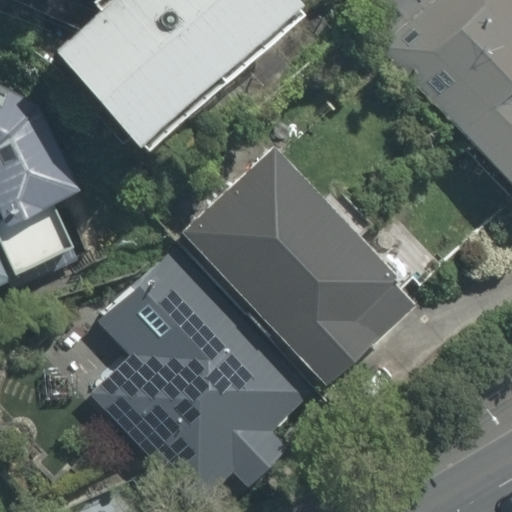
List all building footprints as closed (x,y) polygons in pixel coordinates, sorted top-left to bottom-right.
[(306,12),(296,0),(106,0),(53,45),(141,150),(306,12)] [(511,0),(388,0),(367,19),(511,177),(511,0)] [(0,210),(9,230),(80,191),(38,113),(0,86),(0,210)] [(420,310),(270,144),(177,228),(327,394),(420,310)] [(1,245),(0,242),(0,288),(70,253),(53,219),(1,245)] [(132,355),(94,387),(187,497),(231,459),(249,480),(283,451),(265,430),(302,398),(185,260),(107,326),(132,355)]
